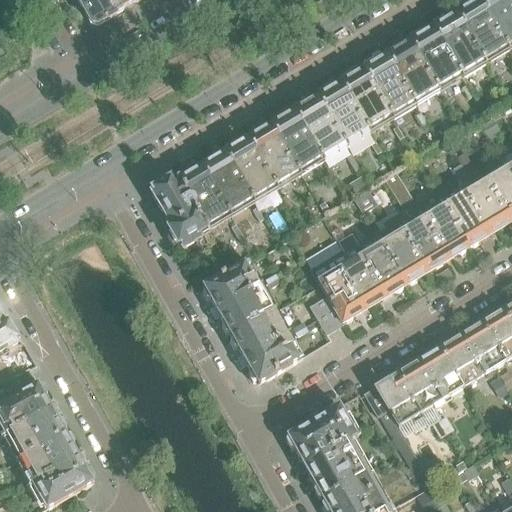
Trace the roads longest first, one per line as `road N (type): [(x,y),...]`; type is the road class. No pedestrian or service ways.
road 1 (tertiary): [(97,165),(374,0)]
road 2 (residential): [(250,432),(97,165)]
road 3 (residential): [(250,432),(511,277)]
road 4 (residential): [(0,256),(141,505)]
road 5 (tertiary): [(224,0),(91,78)]
